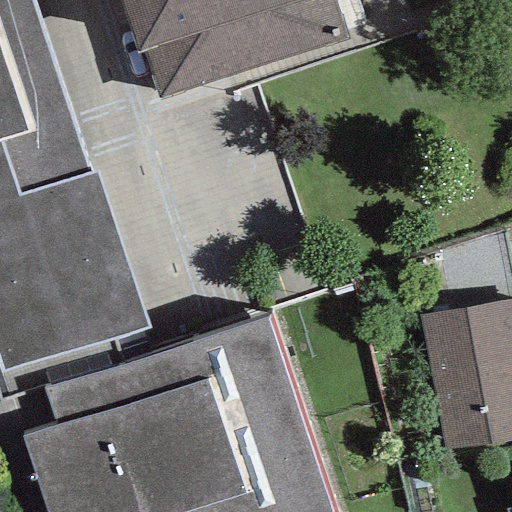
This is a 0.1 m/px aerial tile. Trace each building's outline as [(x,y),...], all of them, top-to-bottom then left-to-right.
[(0,0),(0,31),(27,118),(0,127),(0,364),(149,314),(40,0),(0,0)] [(353,0),(141,0),(171,90),(363,27),(353,0)] [(0,127),(27,118),(0,31),(0,127)] [(511,295),(423,311),(445,441),(511,429),(511,295)] [(341,511),(271,303),(41,381),(54,418),(23,429),(50,511),(341,511)]
